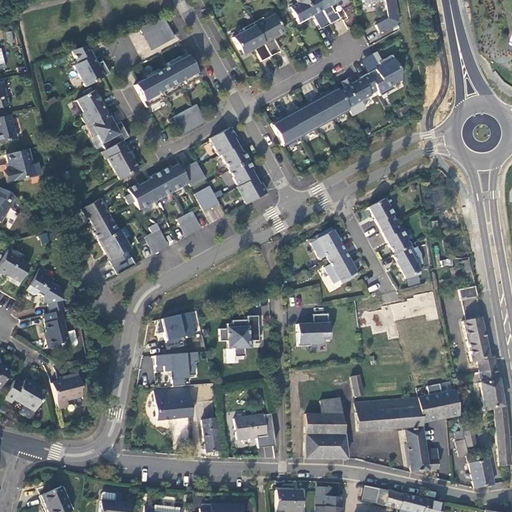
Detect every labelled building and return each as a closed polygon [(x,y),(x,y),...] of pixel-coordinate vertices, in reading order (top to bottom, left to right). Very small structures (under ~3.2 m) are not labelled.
[(318,26),(328,20),(316,0),(295,0),(298,4),(290,8),(299,25),(307,20),(307,19),(312,16),(318,26)] [(316,0),(328,20),(330,24),(340,19),(336,12),(335,13),(330,6),(340,0),(316,0)] [(380,0),(384,0),(386,9),(396,8),(394,0),(362,0),(363,3),(371,2),(380,0)] [(396,8),(386,9),(388,19),(397,17),(396,8)] [(263,19),(253,24),(271,57),(281,52),(274,39),(284,33),(275,15),(264,21),(263,19)] [(398,23),(397,17),(388,19),(375,26),(379,33),(398,23)] [(164,20),(152,24),(164,45),(175,39),(164,20)] [(318,26),(320,30),(330,24),(328,20),(318,26)] [(152,24),(140,28),(152,51),(164,45),(152,24)] [(271,57),(253,24),(243,29),(244,32),(232,39),(242,56),(251,51),(251,49),(254,49),(261,63),(271,57)] [(87,47),(72,52),(78,64),(74,67),(86,88),(110,75),(103,62),(97,65),(87,47)] [(135,86),(147,108),(200,79),(195,71),(192,65),(186,54),(181,57),(173,61),(167,64),(169,67),(164,70),(159,73),(149,78),(140,83),(135,86)] [(380,97),(394,89),(392,85),(401,80),(399,69),(392,55),(381,61),(380,67),(367,74),(377,92),(380,97)] [(377,92),(367,74),(360,78),(361,79),(352,84),(349,78),(342,82),(354,105),(371,96),(370,95),(377,92)] [(1,79),(0,79),(0,108),(10,106),(8,96),(5,97),(1,79)] [(328,92),(319,96),(332,120),(349,111),(336,88),(328,93),(328,92)] [(87,124),(107,113),(95,91),(77,101),(84,114),(81,115),(86,125),(87,124)] [(311,102),(304,106),(316,129),(332,120),(319,96),(311,101),(311,102)] [(173,118),(177,123),(200,111),(196,105),(173,118)] [(295,109),(287,114),(300,138),(316,129),(304,106),(296,110),(295,109)] [(177,123),(183,135),(206,123),(200,111),(177,123)] [(107,113),(87,124),(94,138),(97,136),(105,151),(122,142),(129,138),(121,123),(114,126),(107,113)] [(279,120),(271,124),(283,147),(300,138),(287,114),(278,119),(279,120)] [(9,115),(0,117),(0,143),(15,139),(9,115)] [(230,128),(209,139),(219,156),(221,155),(237,146),(234,139),(236,138),(230,128)] [(105,151),(102,153),(106,160),(108,159),(119,180),(138,170),(122,142),(105,151)] [(237,146),(221,155),(229,171),(248,161),(243,152),(241,153),(237,146)] [(28,149),(5,155),(9,170),(3,171),(6,184),(40,176),(37,163),(31,164),(28,149)] [(248,161),(229,171),(238,187),(255,178),(251,171),(253,170),(248,161)] [(198,184),(206,180),(199,167),(196,162),(189,166),(198,184)] [(181,170),(178,165),(171,169),(170,167),(160,172),(172,193),(188,184),(181,170)] [(191,188),(198,184),(189,166),(181,170),(188,184),(191,188)] [(156,202),(172,193),(160,172),(151,177),(152,179),(145,183),(156,202)] [(255,178),(238,187),(236,188),(245,205),(266,194),(261,184),(259,185),(255,178)] [(156,202),(145,183),(139,187),(137,185),(128,190),(130,194),(134,202),(139,211),(156,202)] [(210,187),(194,195),(204,213),(219,204),(210,187)] [(17,199),(0,189),(0,221),(11,205),(13,206),(17,199)] [(134,202),(130,194),(124,197),(129,205),(134,202)] [(100,199),(81,210),(86,219),(88,218),(92,225),(109,216),(100,199)] [(393,215),(384,199),(368,208),(381,232),(396,223),(392,216),(393,215)] [(192,212),(184,216),(188,222),(195,217),(192,212)] [(118,232),(109,216),(92,225),(97,232),(94,234),(99,242),(118,232)] [(184,216),(177,220),(180,226),(188,222),(184,216)] [(195,217),(188,222),(194,233),(202,229),(195,217)] [(188,222),(180,226),(186,238),(194,233),(188,222)] [(400,231),(396,223),(381,232),(394,255),(410,246),(410,245),(401,230),(400,231)] [(126,228),(121,230),(126,239),(131,237),(126,228)] [(331,228),(315,237),(317,240),(311,243),(320,260),(326,257),(328,260),(344,251),(331,228)] [(159,229),(152,234),(155,239),(163,235),(159,229)] [(118,232),(99,242),(110,261),(122,254),(127,251),(131,249),(126,239),(121,230),(118,232)] [(47,232),(39,234),(42,245),(49,243),(47,232)] [(152,234),(144,238),(147,243),(147,244),(155,239),(152,234)] [(163,235),(155,239),(161,251),(169,247),(163,235)] [(143,236),(138,239),(142,246),(147,243),(144,238),(143,236)] [(161,251),(155,239),(147,244),(154,255),(161,251)] [(411,245),(410,245),(410,246),(394,255),(398,262),(396,263),(405,279),(420,275),(420,272),(417,267),(422,264),(421,254),(417,247),(413,249),(411,245)] [(127,251),(122,254),(126,261),(131,258),(127,251)] [(357,275),(344,251),(328,260),(330,264),(324,268),(333,284),(339,281),(341,284),(357,275)] [(28,266),(6,253),(0,263),(0,277),(2,279),(5,275),(18,283),(28,266)] [(122,254),(110,261),(117,275),(135,266),(131,258),(126,261),(122,254)] [(471,275),(469,262),(461,264),(463,276),(471,275)] [(47,305),(49,312),(60,309),(63,308),(58,288),(51,283),(52,280),(36,270),(24,290),(33,296),(37,295),(41,297),(43,302),(47,305)] [(309,271),(302,275),(305,279),(311,275),(309,271)] [(475,286),(458,290),(461,301),(478,297),(475,286)] [(45,337),(47,347),(68,342),(65,331),(60,309),(49,312),(43,313),(45,321),(44,322),(46,330),(47,337),(45,337)] [(313,315),(314,324),(297,325),(298,347),(311,346),(311,344),(321,344),(321,341),(329,340),(328,314),(313,315)] [(227,324),(227,329),(219,329),(220,342),(228,341),(228,349),(234,349),(234,357),(245,357),(245,348),(249,348),(249,341),(253,341),(259,341),(258,316),(247,316),(248,320),(233,321),(233,324),(227,324)] [(495,368),(493,356),(488,357),(480,317),(462,321),(471,363),(476,362),(478,372),(495,368)] [(197,335),(195,320),(181,321),(183,338),(197,335)] [(76,342),(73,329),(65,331),(68,342),(69,346),(75,344),(76,342)] [(185,377),(198,376),(196,352),(152,355),(154,372),(172,371),(173,386),(185,385),(185,377)] [(0,387),(8,373),(8,369),(0,363),(0,387)] [(495,368),(478,372),(480,382),(478,382),(482,411),(492,408),(502,406),(497,379),(498,379),(495,368)] [(52,383),(59,409),(67,407),(65,401),(81,397),(79,390),(81,389),(77,374),(63,377),(64,380),(58,381),(52,383)] [(350,377),(353,396),(362,395),(358,376),(350,377)] [(21,383),(15,379),(3,399),(11,404),(14,400),(33,411),(45,392),(24,380),(21,383)] [(172,419),(190,417),(188,388),(170,389),(172,419)] [(172,419),(170,389),(154,391),(157,420),(172,419)] [(421,423),(459,416),(453,391),(416,398),(354,404),(356,432),(422,426),(421,423)] [(303,460),(345,461),(339,399),(319,401),(320,415),(304,414),(303,460)] [(212,405),(202,406),(204,418),(214,416),(212,405)] [(504,406),(502,406),(492,408),(497,467),(509,466),(504,406)] [(262,415),(233,419),(236,441),(265,437),(262,415)] [(215,418),(201,420),(205,454),(219,451),(215,418)] [(421,429),(403,431),(410,473),(423,471),(437,470),(436,450),(424,450),(421,429)] [(472,430),(462,432),(464,440),(465,448),(476,445),(472,430)] [(459,457),(467,455),(465,448),(464,440),(455,442),(459,457)] [(260,458),(274,457),(273,446),(259,447),(260,458)] [(473,488),(493,484),(488,459),(468,464),(473,488)] [(315,495),(329,497),(330,488),(315,486),(315,495)] [(67,511),(70,511),(60,487),(40,496),(50,502),(50,511),(67,511)] [(360,501),(375,503),(379,489),(363,487),(360,501)] [(420,511),(423,500),(379,489),(375,503),(398,509),(397,511),(420,511)] [(299,511),(300,491),(276,491),(274,511),(299,511)] [(100,501),(114,502),(115,494),(113,493),(103,492),(100,494),(100,501)] [(314,506),(339,508),(340,497),(329,497),(315,495),(314,506)] [(438,511),(440,504),(423,500),(420,511),(438,511)] [(127,511),(128,504),(114,502),(100,501),(98,511),(127,511)]
